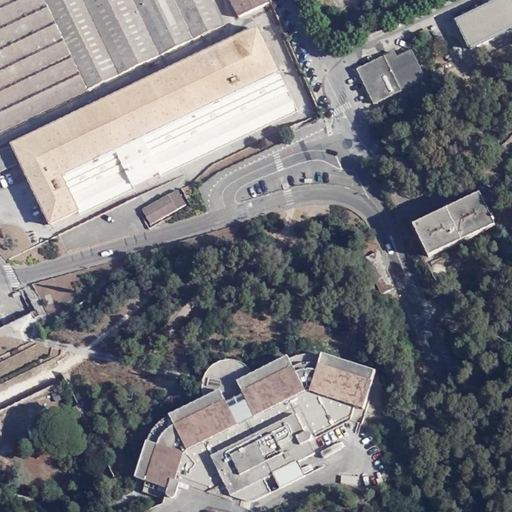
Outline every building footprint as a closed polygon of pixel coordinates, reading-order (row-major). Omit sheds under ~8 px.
[(0,0),(0,134),(224,28),(210,0),(0,0)] [(265,0),(227,0),(235,16),(266,1),(265,0)] [(511,0),(500,0),(456,22),(471,52),(511,31),(511,0)] [(47,225),(76,211),(78,215),(131,190),(128,186),(155,173),(158,177),(295,112),(255,28),(9,146),(47,225)] [(414,35),(418,42),(431,36),(426,28),(414,35)] [(395,52),(357,71),(374,106),(426,80),(412,50),(397,58),(395,52)] [(6,147),(0,150),(0,170),(14,164),(6,147)] [(149,215),(184,195),(176,180),(140,201),(149,215)] [(481,194),(414,227),(429,258),(496,225),(481,194)] [(151,440),(139,476),(172,487),(170,491),(170,494),(171,495),(174,496),(176,496),(178,495),(184,480),(253,500),(255,501),(257,500),(275,491),(268,477),(276,473),(283,487),(309,474),(297,457),(319,452),(313,440),(314,439),(315,437),(315,436),(315,433),(356,412),(358,405),(376,411),(392,411),(380,371),(325,353),(325,355),(320,354),(314,353),(308,353),(304,354),(301,354),(292,357),(291,355),(257,373),(254,368),(250,365),(247,363),(242,360),(238,359),(232,359),(228,360),(223,361),(220,362),(218,364),(215,366),(212,369),(210,372),(208,375),(207,378),(206,381),(206,385),(206,389),(206,392),(207,395),(207,397),(172,415),(167,418),(162,422),(158,427),(154,432),(151,440)]
